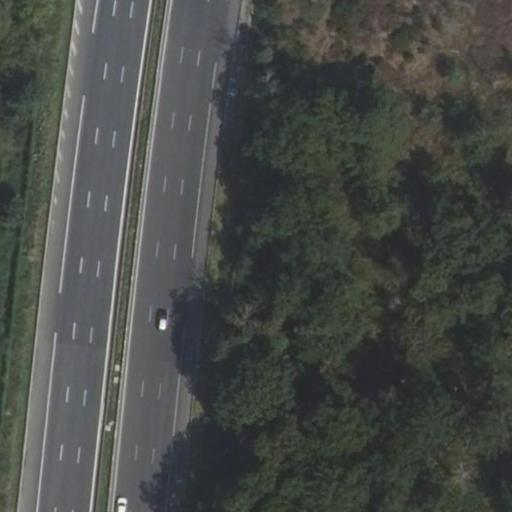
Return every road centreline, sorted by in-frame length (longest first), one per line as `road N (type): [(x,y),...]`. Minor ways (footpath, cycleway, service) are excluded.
road 1 (motorway): [(121,0),(61,511)]
road 2 (motorway): [(144,511),(199,0)]
